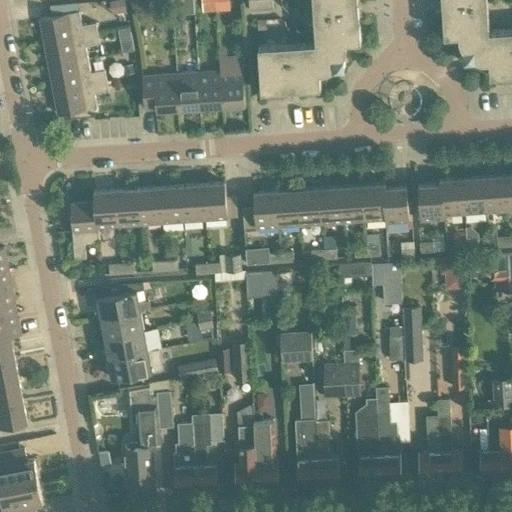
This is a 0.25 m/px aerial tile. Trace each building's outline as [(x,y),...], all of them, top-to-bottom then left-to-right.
[(126,11),(124,0),(117,0),(112,1),(115,13),(126,11)] [(272,0),(248,0),(249,10),(273,9),(272,0)] [(312,0),(316,42),(258,45),(261,90),(320,86),(319,72),(324,72),(329,70),(334,67),(344,67),(343,56),(345,51),(346,46),(346,41),(360,40),(357,0),(312,0)] [(486,0),(441,0),(444,35),(459,34),(459,38),(460,43),(463,48),(464,59),(474,58),(480,60),(485,61),(489,61),(490,75),(511,73),(511,28),(489,30),(486,0)] [(79,11),(40,18),(44,42),(98,32),(96,22),(82,25),(79,11)] [(98,32),(44,42),(49,66),(88,59),(85,45),(100,43),(98,32)] [(242,55),(219,57),(220,70),(222,105),(245,104),(242,55)] [(88,59),(49,66),(53,90),(107,79),(105,69),(90,72),(88,59)] [(220,70),(198,72),(201,107),(222,105),(220,70)] [(198,72),(177,73),(179,108),(201,107),(198,72)] [(177,73),(142,75),(145,109),(157,108),(157,110),(179,108),(177,73)] [(107,79),(53,90),(58,114),(97,107),(94,92),(108,90),(107,79)] [(505,174),(484,176),(486,211),(508,209),(505,174)] [(484,176),(462,177),(465,212),(486,211),(484,176)] [(462,177),(439,179),(439,182),(441,182),(443,214),(444,214),(465,212),(462,177)] [(225,182),(202,183),(205,218),(227,217),(225,182)] [(441,182),(439,182),(418,184),(421,219),(444,217),(444,214),(443,214),(441,182)] [(202,183),(181,185),(183,220),(205,218),(202,183)] [(385,183),(362,184),(365,219),(385,218),(386,218),(384,186),(385,186),(385,183)] [(362,184),(341,186),(343,221),(365,219),(362,184)] [(181,185),(159,186),(162,221),(183,220),(181,185)] [(385,186),(384,186),(386,218),(385,218),(385,221),(409,220),(407,185),(385,186)] [(159,186),(138,188),(140,223),(162,221),(159,186)] [(341,186),(319,187),(321,222),(343,221),(341,186)] [(319,187),(298,189),(300,224),(321,222),(319,187)] [(138,188),(116,189),(119,224),(140,223),(138,188)] [(116,189),(93,191),(94,202),(95,202),(97,226),(98,226),(119,224),(116,189)] [(298,189),(276,190),(278,225),(300,224),(298,189)] [(276,190),(253,192),(256,227),(278,225),(276,190)] [(94,202),(70,203),(74,258),(86,257),(85,242),(99,241),(98,226),(97,226),(95,202),(94,202)] [(466,247),(466,238),(465,230),(452,231),(453,248),(466,247)] [(431,240),(418,241),(419,251),(444,250),(442,232),(431,233),(431,240)] [(119,272),(118,262),(116,235),(101,236),(102,246),(100,247),(102,273),(119,272)] [(511,246),(510,235),(497,236),(498,247),(511,246)] [(478,237),(466,238),(466,247),(479,246),(478,237)] [(379,244),(366,245),(366,255),(380,255),(379,244)] [(366,255),(366,245),(353,246),(353,256),(366,255)] [(4,247),(0,247),(0,270),(8,269),(4,247)] [(335,247),(322,248),(323,258),(336,257),(335,247)] [(323,258),(322,248),(309,249),(309,259),(323,258)] [(413,248),(400,248),(400,258),(414,258),(413,248)] [(291,250),(278,251),(279,261),(292,260),(291,250)] [(279,261),(278,251),(244,253),(245,263),(279,261)] [(511,252),(478,255),(479,276),(509,274),(510,288),(511,288),(511,252)] [(219,262),(207,262),(208,273),(214,272),(241,271),(241,270),(240,253),(224,254),(224,253),(219,254),(219,262)] [(176,258),(163,259),(163,269),(176,268),(176,258)] [(163,269),(163,259),(150,260),(150,269),(163,269)] [(133,261),(118,262),(119,272),(134,270),(133,261)] [(369,261),(338,263),(338,276),(370,274),(369,261)] [(373,272),(374,284),(384,283),(385,303),(403,303),(401,261),(399,261),(373,262),(373,272)] [(208,273),(207,262),(195,263),(195,273),(208,273)] [(8,269),(0,270),(0,292),(13,290),(8,269)] [(241,271),(214,272),(214,280),(247,278),(246,272),(246,269),(241,270),(241,271)] [(277,270),(246,272),(247,278),(248,297),(262,296),(278,295),(277,270)] [(122,292),(96,297),(100,317),(140,310),(149,308),(148,300),(138,302),(136,290),(142,289),(141,281),(120,282),(122,292)] [(13,290),(0,292),(0,314),(17,311),(13,290)] [(422,359),(420,307),(419,304),(401,305),(403,336),(404,360),(422,359)] [(209,308),(196,311),(198,319),(210,317),(209,308)] [(140,310),(100,317),(104,337),(143,330),(140,310)] [(0,314),(0,336),(10,335),(10,336),(21,334),(17,311),(0,314)] [(210,317),(198,319),(199,328),(212,326),(210,317)] [(143,330),(104,337),(108,357),(147,350),(143,330)] [(0,359),(14,356),(10,336),(10,335),(0,336),(0,359)] [(404,360),(403,336),(372,337),(373,361),(404,360)] [(311,339),(281,340),(282,367),(313,365),(311,339)] [(251,377),(250,346),(250,340),(233,341),(235,378),(251,377)] [(464,344),(449,344),(450,387),(465,386),(464,344)] [(230,347),(218,348),(219,372),(230,371),(230,347)] [(147,350),(108,357),(112,378),(151,370),(149,358),(159,356),(158,348),(147,350)] [(14,356),(0,359),(0,381),(18,378),(14,356)] [(215,358),(178,365),(180,377),(217,370),(215,358)] [(358,369),(344,370),(345,402),(360,401),(358,369)] [(344,370),(324,371),(326,403),(345,402),(344,370)] [(18,378),(0,381),(0,403),(23,399),(18,378)] [(173,426),(170,391),(170,380),(149,382),(150,392),(156,391),(157,405),(158,427),(173,426)] [(511,384),(504,382),(496,383),(497,405),(511,404),(511,384)] [(305,458),(297,458),(298,488),(301,487),(302,489),(308,489),(309,487),(319,486),(316,421),(315,421),(314,395),(299,396),(302,448),(304,448),(305,458)] [(363,404),(356,411),(359,484),(361,483),(362,486),(369,485),(370,483),(380,483),(376,405),(376,403),(376,397),(363,397),(363,404)] [(23,399),(0,403),(0,425),(27,421),(23,399)] [(376,403),(376,405),(380,483),(390,482),(391,484),(398,484),(398,482),(401,481),(399,433),(397,433),(397,427),(390,428),(389,402),(376,403)] [(158,427),(157,405),(136,406),(138,424),(139,444),(151,443),(151,445),(160,445),(158,427)] [(488,448),(480,448),(482,477),(484,477),(485,479),(492,479),(492,477),(503,476),(499,410),(486,411),(488,448)] [(500,410),(499,410),(503,476),(511,475),(511,422),(501,424),(500,410)] [(222,412),(191,414),(192,422),(196,493),(206,492),(207,494),(213,494),(214,492),(217,492),(215,463),(206,464),(205,445),(206,441),(223,440),(222,412)] [(450,414),(438,415),(441,480),(452,479),(452,481),(459,481),(460,479),(462,479),(460,449),(452,450),(451,436),(452,436),(450,414)] [(428,451),(419,451),(421,481),(423,480),(424,483),(431,482),(431,480),(441,480),(438,415),(427,415),(428,451)] [(254,420),(254,424),(257,490),(267,489),(268,491),(275,491),(276,489),(278,489),(277,459),(276,459),(274,419),(254,420)] [(328,420),(316,421),(319,486),(329,486),(330,488),(336,487),(337,485),(340,485),(338,456),(329,456),(328,420)] [(180,450),(173,451),(175,494),(178,494),(179,496),(186,496),(186,494),(196,493),(192,422),(177,423),(178,443),(180,442),(180,450)] [(240,461),(235,461),(237,491),(239,491),(240,493),(247,492),(247,490),(257,490),(254,424),(238,425),(240,461)] [(139,463),(126,464),(128,494),(132,494),(132,498),(143,497),(143,493),(155,492),(151,447),(138,448),(139,463)] [(0,487),(38,480),(34,458),(26,459),(24,448),(0,452),(0,487)] [(38,480),(0,487),(0,493),(3,511),(36,511),(35,504),(42,502),(38,480)]
